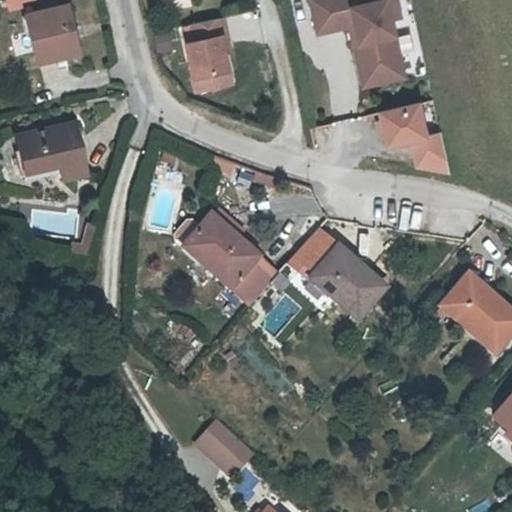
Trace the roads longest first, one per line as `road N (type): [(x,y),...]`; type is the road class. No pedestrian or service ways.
road 1 (unclassified): [(511,214),(481,195),(296,160),(175,124),(142,86),(124,0)]
road 2 (unknown): [(142,86),(141,135),(109,250),(116,322),(144,421),(213,511)]
